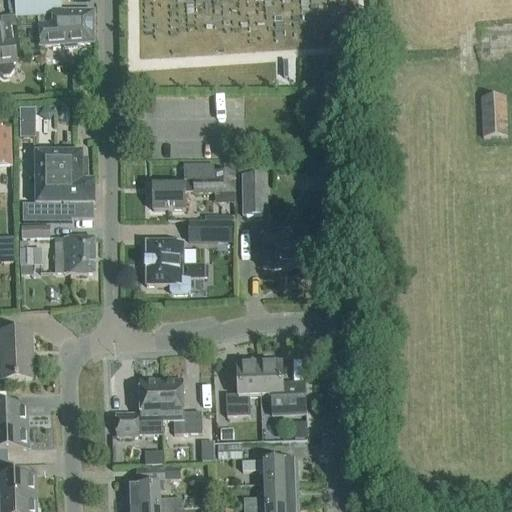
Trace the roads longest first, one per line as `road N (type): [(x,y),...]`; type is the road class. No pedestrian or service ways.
road 1 (residential): [(116,347),(309,315),(333,325),(344,350),(355,511)]
road 2 (residential): [(116,347),(108,0)]
road 3 (residential): [(73,511),(72,357),(116,347)]
road 4 (unknown): [(110,129),(245,123)]
